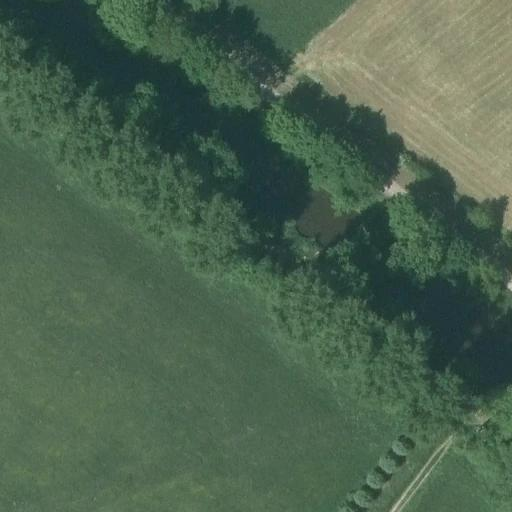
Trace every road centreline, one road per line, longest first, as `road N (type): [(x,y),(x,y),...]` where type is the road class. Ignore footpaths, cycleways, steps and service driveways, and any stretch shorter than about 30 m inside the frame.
road 1 (track): [(511,285),(141,0)]
road 2 (track): [(397,511),(472,414)]
